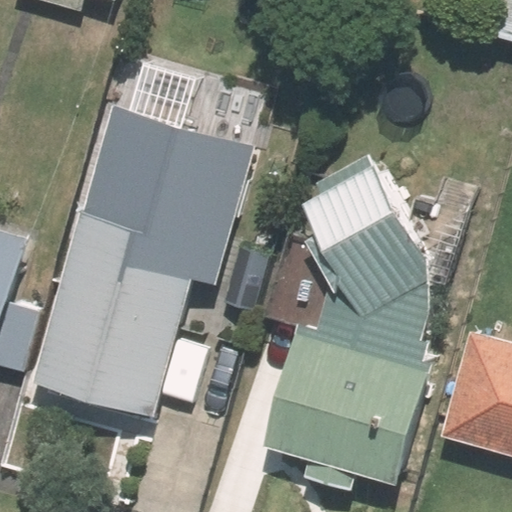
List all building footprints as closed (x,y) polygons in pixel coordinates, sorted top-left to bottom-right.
[(122,0),(24,0),(85,16),(89,0),(114,0),(122,2),(122,0)] [(511,0),(487,0),(478,39),(511,47),(511,0)] [(157,412),(193,279),(220,286),(255,151),(229,144),(229,142),(113,111),(41,381),(157,412)] [(333,292),(326,320),(304,315),(268,455),(398,488),(434,348),(422,345),(429,317),(440,276),(437,275),(371,160),(296,203),(350,297),(333,292)] [(0,342),(28,238),(0,230),(0,342)] [(262,317),(280,254),(244,244),(226,307),(262,317)] [(511,346),(473,337),(445,441),(511,458),(511,346)]
